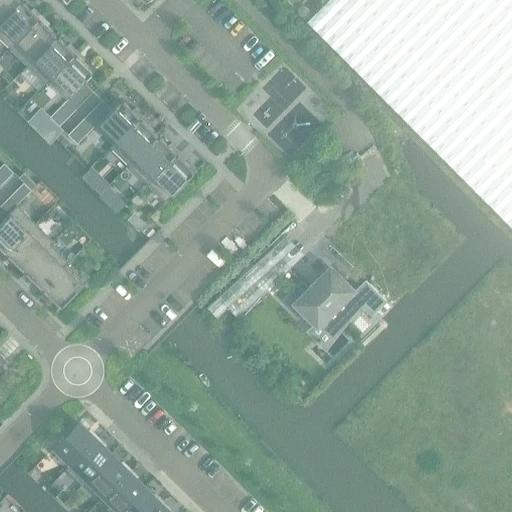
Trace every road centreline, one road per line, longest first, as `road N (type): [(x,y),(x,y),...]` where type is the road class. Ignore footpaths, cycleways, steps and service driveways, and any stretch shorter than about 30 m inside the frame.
road 1 (residential): [(77,372),(266,179),(266,159),(102,0)]
road 2 (unclassified): [(377,172),(345,104),(243,0)]
road 3 (residential): [(77,372),(221,511)]
